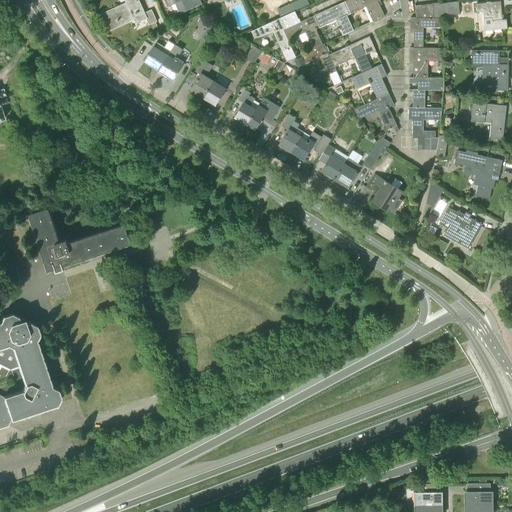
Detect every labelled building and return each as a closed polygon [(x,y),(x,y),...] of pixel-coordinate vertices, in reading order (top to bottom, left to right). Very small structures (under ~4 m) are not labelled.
[(144,12),(138,0),(127,0),(131,6),(105,18),(109,29),(138,16),(140,20),(146,17),(149,25),(151,24),(153,28),(158,26),(156,22),(158,21),(152,9),(144,12)] [(165,0),(167,3),(168,3),(169,4),(174,2),(180,14),(202,4),(200,0),(165,0)] [(347,0),(345,1),(350,13),(366,6),(373,21),(385,16),(378,0),(347,0)] [(350,13),(345,1),(314,15),(318,27),(319,27),(336,20),(343,35),(354,30),(347,15),(350,13)] [(439,3),(433,3),(435,18),(441,18),(441,16),(460,14),(458,1),(439,4),(439,3)] [(503,19),(501,1),(476,4),(477,12),(483,12),(484,27),(492,26),(493,30),(507,28),(506,19),(503,19)] [(435,18),(433,3),(427,4),(429,18),(435,18)] [(414,47),(423,48),(424,27),(442,28),(441,18),(435,18),(429,18),(422,18),(421,5),(415,6),(416,18),(410,18),(410,29),(414,29),(414,47)] [(288,40),(283,29),(299,22),(295,11),(251,31),(256,40),(274,32),(287,61),(296,57),(288,40)] [(314,15),(299,22),(283,29),(288,40),(306,32),(314,48),(323,44),(316,28),(318,27),(314,15)] [(208,25),(205,32),(210,34),(213,28),(208,25)] [(207,45),(214,49),(221,37),(214,33),(207,45)] [(229,40),(236,44),(238,40),(232,36),(229,40)] [(362,72),(371,68),(365,55),(376,50),(369,36),(330,54),(335,66),(355,57),(362,72)] [(146,61),(159,69),(167,55),(162,52),(165,47),(157,42),(146,61)] [(335,66),(330,54),(325,43),(323,44),(314,48),(302,54),(306,63),(320,57),(328,74),(337,70),(335,66)] [(255,63),(262,51),(253,45),(245,58),(255,63)] [(133,51),(128,46),(123,50),(128,55),(133,51)] [(409,78),(414,78),(426,78),(426,58),(444,58),(445,48),(423,48),(414,47),(410,47),(410,59),(414,59),(413,78),(409,77),(409,78)] [(508,83),(508,64),(499,64),(499,50),(472,50),(472,64),(483,64),(482,83),(508,83)] [(267,63),(271,56),(264,51),(259,59),(267,63)] [(167,55),(159,69),(174,78),(184,62),(176,57),(174,60),(167,55)] [(305,63),(302,56),(294,59),(297,66),(305,63)] [(192,89),(204,97),(212,83),(205,78),(206,77),(205,76),(212,65),(204,60),(197,71),(201,74),(192,89)] [(280,71),(285,64),(278,60),(274,67),(280,71)] [(377,99),(389,93),(382,78),(387,75),(382,63),(371,68),(362,72),(352,77),(357,86),(369,81),(377,99)] [(413,107),(424,107),(424,90),(444,90),(444,78),(426,78),(414,78),(409,78),(409,90),(413,90),(413,107)] [(212,83),(204,97),(216,104),(225,89),(220,85),(219,87),(212,83)] [(236,117),(247,124),(256,110),(250,106),(255,99),(250,96),(251,94),(246,91),(240,100),(245,103),(236,117)] [(335,96),(330,92),(326,97),(332,101),(335,96)] [(389,93),(377,99),(354,109),(359,117),(377,109),(386,130),(393,127),(397,134),(399,130),(389,107),(394,105),(389,93)] [(503,139),(505,120),(501,119),(502,105),(486,104),(486,103),(473,101),(471,121),(484,123),(484,122),(493,123),(492,138),(503,139)] [(256,110),(247,124),(255,129),(264,116),(271,120),(278,107),(271,102),(267,108),(260,104),(256,110)] [(418,137),(424,137),(425,137),(425,132),(423,132),(423,117),(441,117),(442,108),(424,107),(413,107),(409,107),(409,119),(413,119),(412,137),(418,137)] [(281,113),(273,116),(275,122),(283,119),(281,113)] [(280,144),(292,152),(301,137),(294,133),(300,124),(295,121),(295,117),(289,114),(282,126),(289,130),(280,144)] [(301,137),(292,152),(304,159),(312,146),(315,148),(313,150),(322,155),(328,144),(331,139),(324,135),(322,138),(313,132),(308,141),(301,137)] [(375,141),(376,143),(382,150),(384,146),(387,148),(391,143),(382,137),(375,141)] [(431,138),(430,150),(437,150),(438,141),(439,138),(431,138)] [(438,141),(437,150),(435,156),(445,157),(448,142),(438,141)] [(370,169),(376,160),(382,150),(376,143),(368,155),(363,164),(370,169)] [(328,144),(322,155),(318,161),(325,165),(322,170),(335,178),(344,163),(331,155),(336,149),(328,144)] [(475,152),(464,150),(463,152),(457,150),(454,164),(464,166),(462,173),(474,176),(472,184),(476,185),(474,195),(489,199),(492,188),(493,189),(495,179),(498,180),(502,160),(475,154),(475,152)] [(362,166),(348,157),(344,163),(335,178),(348,187),(356,174),(357,174),(362,166)] [(401,192),(375,175),(367,188),(372,191),(375,186),(380,189),(373,202),(386,210),(386,209),(393,213),(401,201),(397,199),(401,192)] [(434,207),(443,188),(430,182),(426,203),(434,207)] [(60,241),(49,207),(29,213),(45,262),(48,271),(56,269),(57,271),(64,269),(63,266),(132,243),(125,223),(68,242),(67,239),(60,241)] [(469,247),(481,225),(448,207),(439,224),(447,228),(445,233),(469,247)] [(102,279),(114,274),(111,265),(99,269),(102,279)] [(118,275),(103,280),(106,290),(121,285),(118,275)] [(30,322),(25,323),(24,319),(19,320),(18,316),(17,316),(12,314),(12,313),(3,316),(0,321),(0,428),(9,426),(7,421),(57,405),(57,404),(60,399),(61,399),(57,389),(51,387),(36,340),(39,335),(36,325),(35,325),(30,322)] [(417,504),(440,504),(440,484),(417,484),(417,504)] [(467,484),(467,504),(491,504),(490,484),(467,484)]
